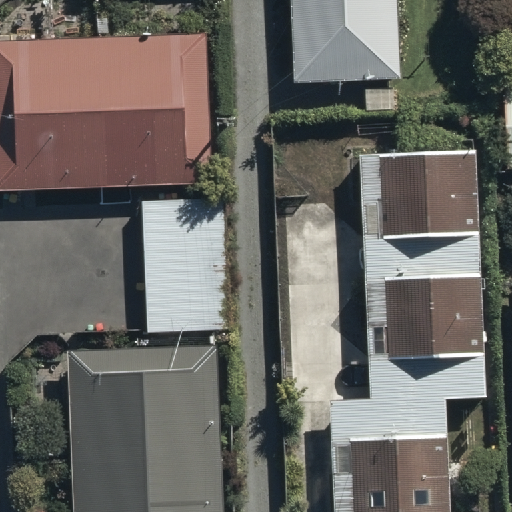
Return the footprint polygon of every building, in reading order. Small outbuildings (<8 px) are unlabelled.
[(394,0),(292,0),(296,78),(398,75),(394,0)] [(0,78),(4,177),(211,168),(205,30),(0,38),(0,78)] [(488,511),(474,142),(362,146),(376,511),(488,511)] [(231,200),(148,203),(151,324),(234,321),(231,200)] [(224,511),(221,342),(67,346),(70,511),(224,511)]
